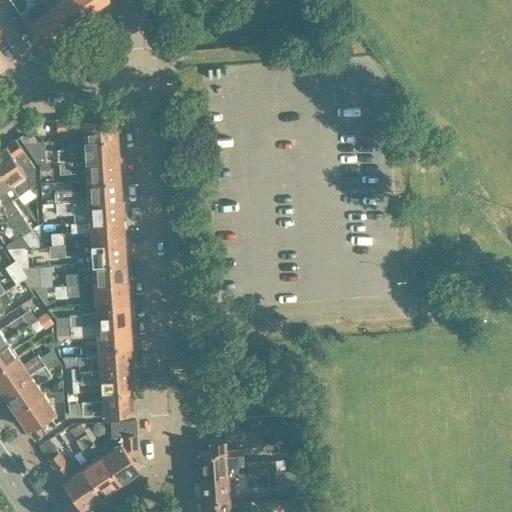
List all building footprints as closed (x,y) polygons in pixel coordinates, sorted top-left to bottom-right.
[(63,28),(85,13),(76,0),(60,0),(49,8),(63,28)] [(76,0),(85,13),(104,0),(76,0)] [(49,8),(42,13),(35,3),(19,14),(40,44),(63,28),(49,8)] [(115,115),(56,119),(57,131),(57,141),(70,141),(116,137),(115,115)] [(30,128),(19,135),(25,144),(39,143),(30,128)] [(59,150),(60,162),(118,158),(116,137),(70,141),(71,150),(59,150)] [(35,166),(15,138),(0,148),(0,169),(19,196),(36,185),(35,166)] [(39,143),(25,144),(38,164),(46,163),(46,155),(45,142),(39,143)] [(118,158),(60,162),(61,174),(86,173),(87,182),(119,179),(118,158)] [(0,169),(0,202),(8,215),(22,234),(23,235),(32,229),(13,200),(19,196),(0,169)] [(121,200),(119,179),(87,182),(72,182),(73,190),(56,191),(57,204),(74,203),(88,202),(121,200)] [(63,204),(57,204),(58,214),(64,214),(75,213),(75,223),(89,222),(122,219),(121,200),(63,204)] [(0,220),(8,215),(0,202),(0,220)] [(72,232),(52,234),(53,246),(66,245),(123,241),(122,219),(89,222),(75,223),(76,232),(72,232)] [(32,229),(23,235),(31,247),(40,247),(39,238),(32,229)] [(5,245),(8,249),(29,247),(31,247),(22,234),(5,245)] [(123,241),(66,245),(67,256),(77,256),(78,265),(92,264),(125,261),(123,241)] [(8,249),(15,259),(21,268),(22,268),(29,268),(29,247),(8,249)] [(16,283),(23,278),(26,276),(21,268),(15,259),(11,262),(5,266),(16,283)] [(125,261),(92,264),(78,265),(79,274),(68,275),(68,286),(126,282),(125,261)] [(29,268),(21,268),(26,276),(25,277),(23,278),(30,289),(35,288),(40,288),(39,267),(29,268)] [(30,289),(23,278),(16,283),(15,284),(22,294),(30,289)] [(94,295),(95,304),(128,302),(126,282),(68,286),(69,297),(94,295)] [(47,287),(40,288),(35,288),(48,307),(47,287)] [(0,307),(12,299),(6,290),(2,293),(0,293),(0,307)] [(56,328),(72,327),(129,323),(128,302),(95,304),(95,314),(71,316),(71,318),(56,319),(56,328)] [(52,320),(45,310),(36,316),(45,329),(52,324),(52,320)] [(0,328),(0,340),(27,322),(21,314),(0,328)] [(27,322),(0,340),(0,365),(17,354),(12,348),(34,333),(27,322)] [(72,327),(56,328),(56,337),(72,336),(72,338),(97,336),(98,347),(131,344),(129,323),(72,327)] [(66,371),(81,370),(132,367),(131,344),(98,347),(98,357),(65,359),(65,362),(66,371)] [(17,354),(0,365),(0,387),(2,391),(56,355),(52,349),(40,357),(38,353),(23,363),(17,354)] [(60,361),(56,355),(2,391),(15,410),(42,392),(36,383),(51,373),(48,369),(60,361)] [(132,367),(81,370),(82,384),(100,382),(101,391),(134,389),(132,367)] [(135,411),(134,389),(101,391),(101,402),(83,404),(68,405),(69,415),(135,411)] [(55,411),(42,392),(15,410),(34,438),(56,423),(50,414),(55,411)] [(292,417),(273,418),(275,440),(294,439),(292,417)] [(112,436),(97,446),(121,480),(139,468),(131,455),(138,451),(135,419),(111,420),(112,436)] [(91,460),(82,466),(101,493),(121,480),(97,446),(87,431),(81,422),(70,430),(76,439),(91,460)] [(81,507),(101,493),(82,466),(73,472),(50,437),(38,445),(81,507)] [(199,475),(233,473),(237,473),(237,463),(243,463),(242,448),(226,449),(225,439),(209,440),(210,450),(198,450),(199,475)] [(248,472),(264,471),(263,461),(247,462),(248,472)] [(276,461),(263,461),(264,471),(276,471),(276,461)] [(264,471),(248,472),(248,483),(264,482),(264,471)] [(235,497),(233,473),(199,475),(201,503),(229,501),(229,497),(235,497)] [(229,501),(201,503),(201,511),(250,511),(250,500),(229,501)]
